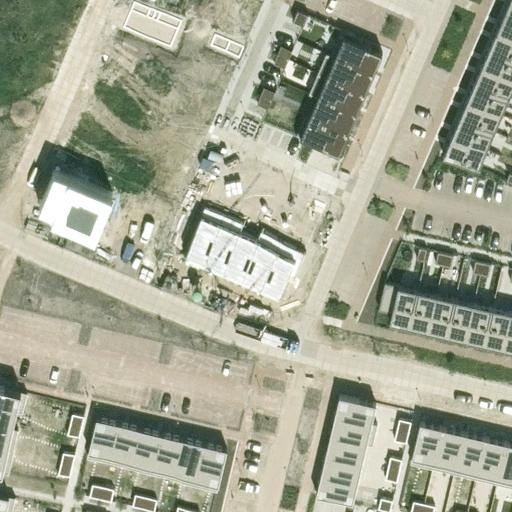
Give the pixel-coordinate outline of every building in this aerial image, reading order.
[(511,0),(508,0),(503,12),(511,15),(511,0)] [(134,1),(122,28),(170,48),(181,22),(134,1)] [(297,8),(292,19),(303,24),(308,12),(297,8)] [(511,15),(503,12),(496,29),(511,36),(511,15)] [(330,52),(330,53),(373,72),(382,51),(360,42),(363,36),(341,27),(330,52)] [(511,36),(496,29),(488,47),(511,57),(511,36)] [(229,42),(224,53),(239,59),(244,48),(229,42)] [(281,46),(277,54),(288,59),(291,50),(281,46)] [(511,57),(488,47),(481,65),(511,78),(511,57)] [(113,50),(102,76),(146,95),(157,69),(113,50)] [(326,50),(317,71),(365,92),(373,72),(330,53),(330,52),(326,50)] [(277,54),(274,63),(284,67),(288,59),(277,54)] [(511,78),(481,65),(473,82),(509,98),(511,89),(511,78)] [(317,71),(308,92),(317,96),(317,95),(356,111),(365,92),(317,71)] [(473,82),(466,100),(501,115),(509,98),(473,82)] [(264,86),(260,94),(271,98),(274,90),(264,86)] [(203,88),(199,97),(219,106),(223,97),(203,88)] [(260,94),(257,102),(267,107),(271,98),(260,94)] [(309,114),(309,115),(348,131),(356,111),(317,95),(317,96),(309,114)] [(466,100),(458,118),(493,133),(501,115),(466,100)] [(305,112),(295,133),(339,152),(348,131),(309,115),(309,114),(305,112)] [(458,118),(450,135),(486,151),(493,133),(458,118)] [(450,135),(443,154),(478,169),(486,151),(450,135)] [(239,166),(235,176),(245,179),(249,170),(239,166)] [(235,176),(232,185),(241,189),(245,179),(235,176)] [(58,178),(49,200),(67,207),(65,213),(91,224),(91,222),(99,203),(100,203),(100,201),(102,196),(58,178)] [(277,182),(273,192),(282,196),(286,186),(277,182)] [(273,192),(269,201),(278,205),(282,196),(273,192)] [(314,198),(310,209),(321,214),(326,203),(314,198)] [(200,216),(184,255),(203,264),(220,224),(200,216)] [(220,224),(203,264),(222,272),(239,232),(220,224)] [(141,231),(136,243),(156,252),(162,239),(141,231)] [(239,232),(222,272),(241,280),(258,240),(239,232)] [(258,240),(241,280),(260,288),(276,248),(258,240)] [(402,242),(399,253),(407,255),(410,244),(402,242)] [(276,248),(260,288),(279,296),(288,274),(294,277),(302,259),(276,248)] [(438,250),(435,262),(443,264),(445,252),(438,250)] [(445,252),(443,264),(450,265),(453,254),(445,252)] [(475,259),(472,271),(480,272),(483,261),(475,259)] [(483,261),(480,272),(488,274),(491,263),(483,261)] [(385,280),(378,308),(391,311),(389,320),(409,325),(417,288),(385,280)] [(417,288),(409,325),(427,329),(436,292),(417,288)] [(436,292),(427,329),(446,334),(455,296),(436,292)] [(455,296),(446,334),(465,338),(473,301),(455,296)] [(473,301),(465,338),(483,343),(492,305),(473,301)] [(492,305),(483,343),(502,347),(511,309),(492,305)] [(511,309),(502,347),(511,349),(511,309)] [(0,384),(0,406),(16,410),(21,390),(0,384)] [(339,393),(334,413),(371,422),(376,402),(339,393)] [(0,406),(0,427),(12,430),(16,410),(0,406)] [(72,412),(70,423),(82,425),(84,415),(72,412)] [(334,413),(330,433),(366,442),(371,422),(334,413)] [(96,416),(86,458),(109,463),(118,421),(96,416)] [(399,417),(397,428),(408,431),(411,420),(399,417)] [(420,420),(410,463),(432,468),(442,425),(420,420)] [(118,421),(109,463),(130,468),(140,426),(118,421)] [(70,423),(67,434),(79,436),(82,425),(70,423)] [(442,425),(432,468),(453,473),(463,430),(442,425)] [(140,426),(130,468),(151,473),(161,431),(140,426)] [(0,427),(0,447),(7,449),(12,430),(0,427)] [(397,428),(394,439),(406,442),(408,431),(397,428)] [(463,430),(453,473),(475,478),(485,435),(463,430)] [(161,431),(151,473),(173,478),(183,436),(161,431)] [(330,433),(325,453),(362,461),(366,442),(330,433)] [(485,435),(475,478),(496,483),(506,440),(485,435)] [(183,436),(173,478),(194,483),(204,441),(183,436)] [(511,441),(506,440),(496,483),(511,486),(511,441)] [(204,441),(194,483),(216,488),(226,446),(204,441)] [(63,451),(61,462),(72,465),(75,454),(63,451)] [(325,453),(321,473),(357,481),(362,461),(325,453)] [(390,457),(388,467),(399,470),(402,459),(390,457)] [(61,462),(58,473),(70,476),(72,465),(61,462)] [(388,467),(385,478),(397,481),(399,470),(388,467)] [(321,473),(316,493),(352,501),(357,481),(321,473)] [(92,486),(89,497),(100,500),(103,488),(92,486)] [(383,487),(380,498),(392,501),(395,490),(383,487)] [(103,488),(100,500),(111,502),(114,491),(103,488)] [(0,491),(0,511),(11,511),(15,495),(0,491)] [(135,496),(132,507),(143,510),(146,498),(135,496)] [(146,498),(143,510),(152,511),(153,511),(156,501),(146,498)] [(413,500),(410,511),(421,511),(424,503),(413,500)] [(424,503),(421,511),(433,511),(435,505),(424,503)]
